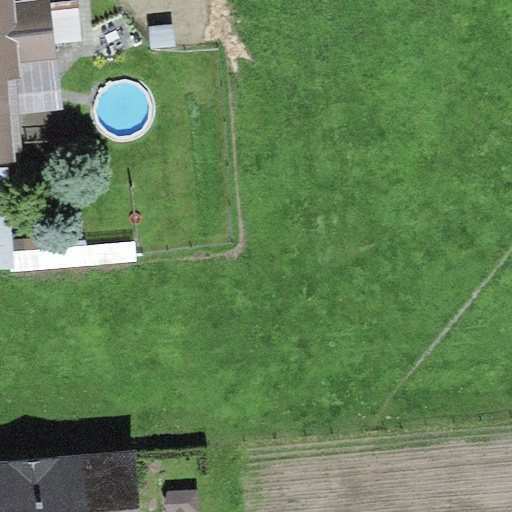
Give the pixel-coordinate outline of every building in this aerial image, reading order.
[(16,0),(0,0),(0,160),(14,159),(7,79),(20,78),(18,61),(56,58),(50,0),(36,0),(17,2),(16,0)] [(133,259),(132,243),(51,248),(50,239),(13,242),(8,168),(0,168),(0,242),(2,268),(133,259)] [(141,511),(136,449),(84,453),(88,511),(141,511)] [(88,511),(84,453),(0,459),(0,511),(88,511)] [(199,511),(197,489),(168,491),(169,511),(199,511)]
